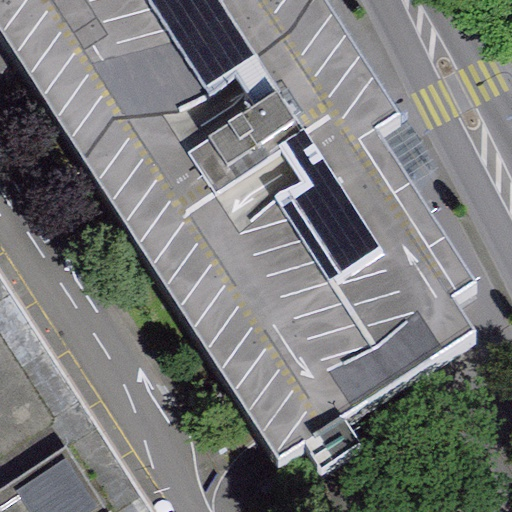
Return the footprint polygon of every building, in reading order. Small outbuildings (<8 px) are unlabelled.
[(0,0),(0,44),(5,53),(267,451),(280,472),(303,457),(320,482),(361,455),(344,430),(476,344),(454,311),(476,296),(417,207),(424,202),(397,160),(384,140),(400,129),(315,0),(0,0)] [(145,511),(0,288),(0,511),(145,511)] [(386,511),(354,463),(335,475),(359,511),(386,511)] [(299,511),(275,474),(256,486),(272,511),(299,511)] [(300,493),(312,511),(336,511),(317,482),(300,493)]
